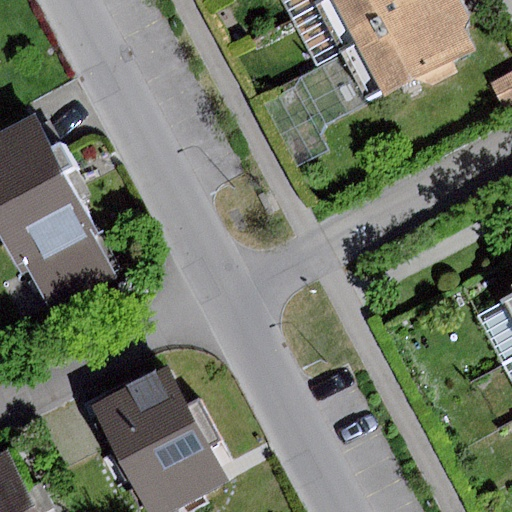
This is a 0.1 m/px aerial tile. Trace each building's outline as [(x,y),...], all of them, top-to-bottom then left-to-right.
[(318,0),(281,0),(291,18),(318,0)] [(346,51),(318,0),(291,18),(316,68),(346,51)] [(318,0),(346,51),(440,0),(318,0)] [(460,0),(440,0),(346,51),(372,107),(417,82),(432,87),(459,71),(454,63),(476,49),(464,31),(470,19),(460,0)] [(511,72),(491,84),(505,109),(511,105),(511,72)] [(36,113),(0,133),(0,234),(22,274),(28,270),(55,317),(119,281),(94,237),(103,233),(69,172),(77,168),(62,142),(55,147),(36,113)] [(511,317),(511,286),(499,293),(503,301),(511,317)] [(511,356),(511,317),(503,301),(476,316),(501,362),(511,356)] [(511,356),(501,362),(511,383),(511,356)] [(93,406),(147,511),(168,511),(228,482),(211,449),(224,442),(201,397),(188,404),(169,367),(93,406)] [(0,457),(0,511),(37,511),(9,453),(0,457)]
